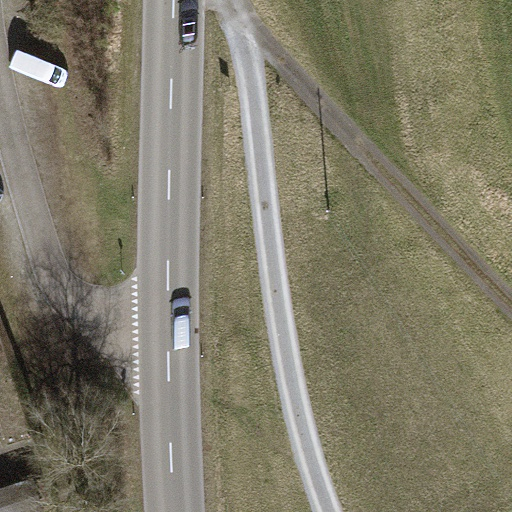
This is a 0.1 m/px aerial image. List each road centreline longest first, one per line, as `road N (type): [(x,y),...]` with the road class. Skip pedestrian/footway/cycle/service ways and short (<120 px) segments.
road 1 (secondary): [(173,0),(174,511)]
road 2 (track): [(243,21),(286,367),(330,511)]
road 3 (track): [(230,0),(511,297)]
